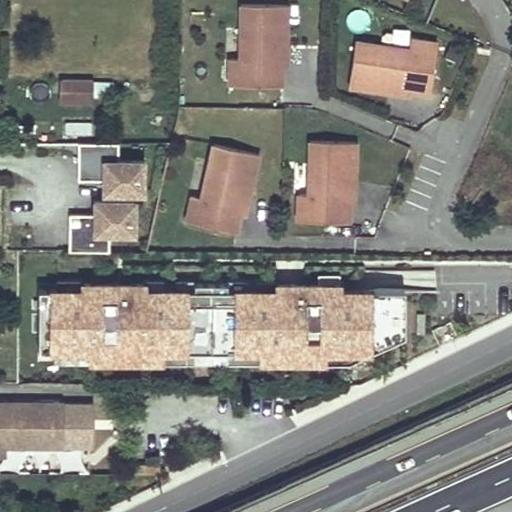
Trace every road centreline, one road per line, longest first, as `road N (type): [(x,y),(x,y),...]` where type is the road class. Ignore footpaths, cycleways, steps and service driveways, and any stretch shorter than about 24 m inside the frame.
road 1 (unclassified): [(151,511),(511,340)]
road 2 (residential): [(511,240),(460,238),(442,224),(441,212),(503,52)]
road 3 (trunk): [(511,418),(303,511)]
road 4 (unknown): [(448,232),(244,235)]
